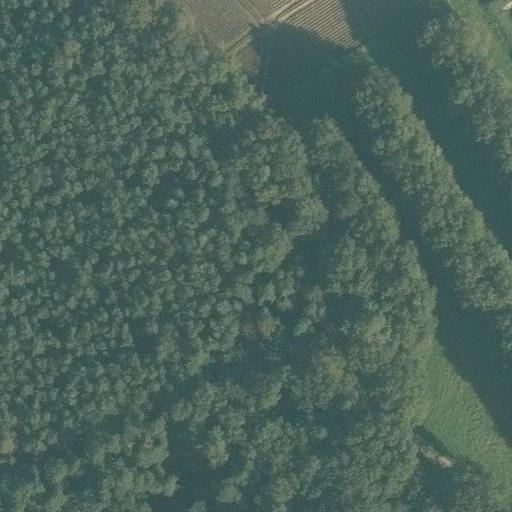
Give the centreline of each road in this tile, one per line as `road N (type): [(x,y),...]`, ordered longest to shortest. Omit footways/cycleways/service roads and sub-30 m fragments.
road 1 (track): [(101,0),(264,198),(331,358)]
road 2 (track): [(331,358),(0,506)]
road 3 (track): [(331,358),(391,429),(494,511)]
